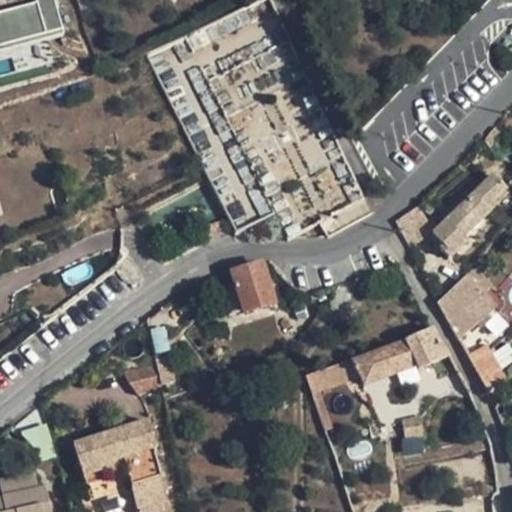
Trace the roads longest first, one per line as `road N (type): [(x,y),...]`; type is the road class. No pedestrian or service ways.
road 1 (residential): [(380,221),(306,252),(245,249),(183,264),(0,409)]
road 2 (residential): [(380,221),(484,412),(508,511)]
road 3 (residential): [(511,84),(380,221)]
